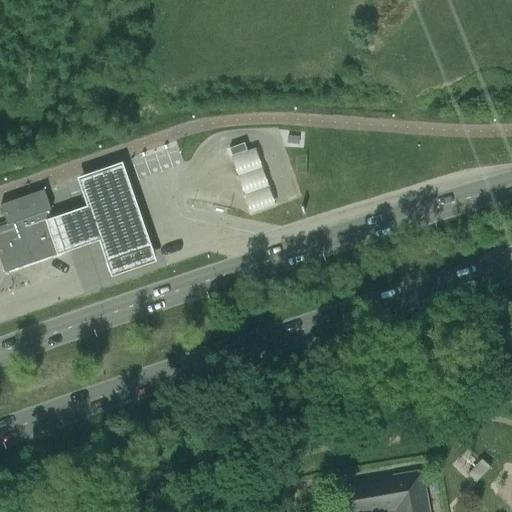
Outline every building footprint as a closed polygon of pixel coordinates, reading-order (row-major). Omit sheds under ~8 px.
[(231,157),(246,152),(243,144),(228,149),(231,157)] [(231,153),(251,211),(274,204),(254,145),(231,153)] [(85,207),(49,220),(61,254),(96,242),(109,278),(157,261),(122,163),(76,179),(85,207)] [(6,226),(0,227),(0,263),(4,274),(31,264),(61,254),(49,220),(47,212),(50,211),(50,210),(45,195),(43,191),(0,205),(0,207),(5,222),(6,226)] [(469,473),(468,474),(467,475),(476,483),(490,468),(481,460),(469,473)] [(426,511),(420,473),(348,486),(352,511),(426,511)]
